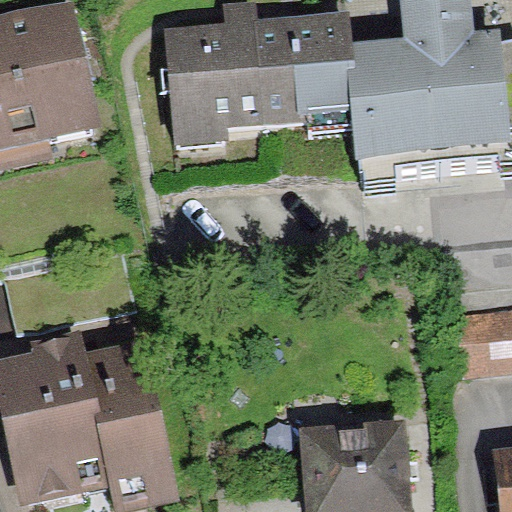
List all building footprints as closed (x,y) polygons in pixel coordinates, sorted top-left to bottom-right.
[(169,30),(178,140),(222,137),(221,119),(304,113),(305,131),(355,127),(347,17),(260,24),(258,0),(241,0),(226,1),(228,26),(169,30)] [(0,15),(0,137),(88,117),(61,1),(0,15)] [(493,174),(488,117),(393,125),(398,183),(493,174)] [(114,321),(101,253),(6,271),(19,338),(114,321)] [(511,317),(456,325),(463,380),(511,373),(511,317)] [(13,450),(25,509),(121,489),(98,377),(94,361),(73,366),(70,349),(40,355),(44,372),(0,380),(0,418),(16,416),(23,448),(13,450)] [(150,366),(98,377),(123,499),(146,495),(148,506),(178,500),(150,366)] [(408,511),(401,429),(303,438),(309,511),(408,511)] [(511,511),(511,459),(492,462),(497,511),(511,511)]
